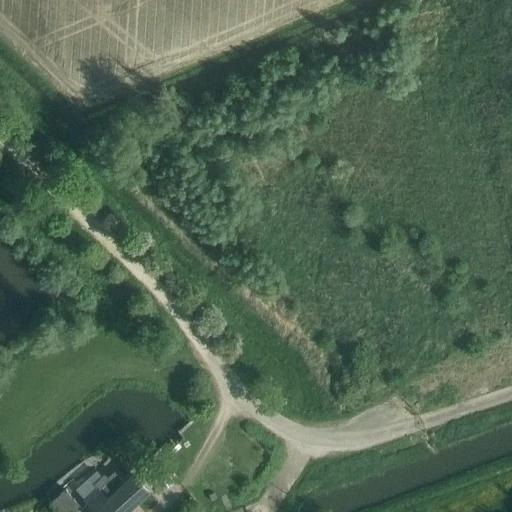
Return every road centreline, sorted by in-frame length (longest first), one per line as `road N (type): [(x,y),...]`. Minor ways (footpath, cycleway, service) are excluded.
road 1 (unclassified): [(235,396),(195,332),(0,131)]
road 2 (unclassified): [(235,396),(282,432),(335,439),(421,420)]
road 3 (unclassified): [(156,511),(235,396)]
